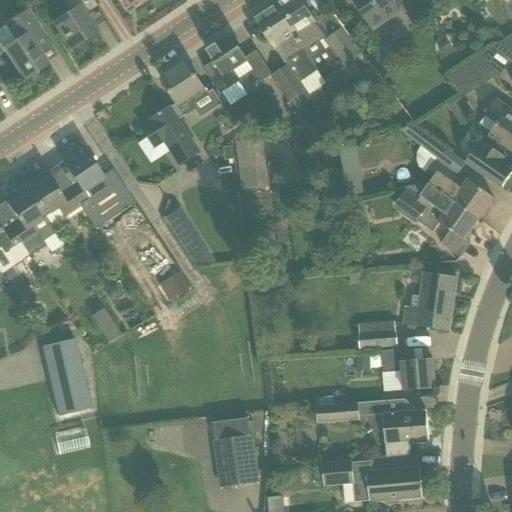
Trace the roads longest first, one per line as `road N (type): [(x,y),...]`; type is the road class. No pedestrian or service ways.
road 1 (tertiary): [(0,146),(225,0)]
road 2 (tertiary): [(460,511),(476,356),(511,257)]
